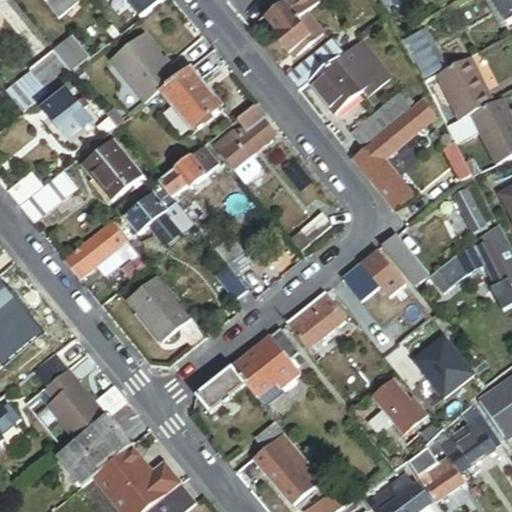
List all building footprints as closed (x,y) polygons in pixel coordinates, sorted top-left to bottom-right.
[(43,0),(61,22),(87,0),(43,0)] [(168,0),(144,0),(120,20),(103,0),(92,0),(114,27),(123,37),(168,0)] [(321,0),(299,0),(291,7),(302,21),(311,14),(324,3),(321,0)] [(511,25),(511,0),(493,0),(509,27),(511,25)] [(297,59),(319,42),(302,21),(291,7),(270,24),(280,37),(276,40),(290,58),(293,55),(297,59)] [(311,14),(302,21),(319,42),(327,35),(311,14)] [(123,37),(114,27),(108,32),(117,42),(123,37)] [(450,72),(426,28),(401,43),(424,86),(439,78),(450,72)] [(114,64),(147,107),(164,94),(181,81),(147,38),(114,64)] [(74,77),(93,61),(76,40),(57,55),(74,77)] [(335,41),(288,79),(300,94),(311,84),(342,60),(347,56),(335,41)] [(347,56),(342,60),(367,91),(366,92),(371,98),(392,81),(362,44),(347,56)] [(51,96),(73,77),(56,56),(54,54),(32,73),(33,74),(51,96)] [(74,77),(57,55),(56,56),(73,77),(74,77)] [(342,60),(311,84),(337,116),(366,92),(367,91),(342,60)] [(497,109),(472,61),(450,72),(439,78),(463,126),(473,121),(497,109)] [(224,111),(193,71),(181,81),(164,94),(195,134),(224,111)] [(51,96),(33,74),(8,94),(26,116),(38,106),(31,96),(41,88),(49,97),(51,96)] [(31,96),(38,106),(49,97),(41,88),(31,96)] [(96,126),(68,93),(44,112),(72,146),(96,126)] [(401,97),(352,137),(364,151),(412,112),(401,97)] [(99,106),(93,99),(89,101),(96,109),(99,106)] [(511,114),(511,115),(505,104),(497,109),(473,121),(500,171),(511,164),(511,114)] [(104,125),(110,120),(108,117),(99,106),(96,109),(93,111),(104,125)] [(260,106),(255,110),(261,118),(266,114),(260,106)] [(425,106),(356,163),(378,190),(392,179),(381,165),(437,120),(425,106)] [(261,118),(255,110),(240,122),(247,130),(237,130),(225,140),(228,144),(223,147),(227,152),(225,153),(238,169),(240,168),(251,159),(277,138),(261,118)] [(126,124),(116,111),(108,117),(110,120),(118,130),(126,124)] [(107,139),(118,130),(110,120),(104,125),(99,129),(107,139)] [(143,178),(116,145),(86,170),(96,182),(104,192),(113,202),(143,178)] [(205,148),(161,184),(174,199),(190,187),(193,190),(209,177),(209,176),(220,167),(205,148)] [(259,168),(251,159),(240,168),(247,177),(259,168)] [(34,173),(9,194),(21,209),(47,188),(34,173)] [(36,228),(79,192),(64,174),(47,188),(21,209),(36,228)] [(411,203),(392,179),(378,190),(398,214),(411,203)] [(491,223),(469,181),(462,187),(466,194),(453,201),(459,210),(474,239),(487,232),(484,226),(491,223)] [(104,192),(96,182),(91,186),(99,195),(104,192)] [(174,199),(161,184),(152,191),(156,195),(170,212),(179,205),(174,199)] [(170,212),(156,195),(126,219),(140,237),(156,224),(163,233),(175,224),(167,214),(170,212)] [(511,195),(502,201),(511,218),(511,195)] [(474,239),(459,210),(443,218),(458,247),(474,239)] [(330,228),(320,216),(301,232),(312,244),(330,228)] [(129,243),(113,223),(65,263),(81,282),(98,268),(119,251),(124,247),(129,243)] [(511,290),(511,256),(498,230),(482,242),(485,248),(460,261),(459,259),(430,281),(417,291),(422,298),(438,287),(445,296),(466,280),(483,277),(498,296),(509,287),(511,291),(511,290)] [(310,246),(301,234),(293,241),(302,252),(310,246)] [(430,281),(398,238),(384,250),(415,292),(417,291),(430,281)] [(254,265),(233,239),(217,252),(230,268),(238,278),(254,265)] [(139,255),(129,243),(124,247),(134,259),(139,255)] [(119,251),(98,268),(102,273),(123,256),(119,251)] [(401,293),(408,288),(380,253),(362,267),(381,291),(390,302),(394,299),(401,293)] [(381,291),(362,267),(355,273),(374,297),(381,291)] [(239,302),(250,293),(238,278),(230,268),(218,277),(239,302)] [(118,296),(136,281),(128,271),(110,286),(118,296)] [(374,297),(355,273),(330,292),(349,316),(374,297)] [(164,344),(192,320),(160,280),(131,304),(164,344)] [(67,331),(26,281),(8,296),(48,346),(67,331)] [(427,313),(408,288),(401,293),(405,298),(412,306),(408,309),(417,321),(427,313)] [(405,298),(401,293),(394,299),(398,304),(405,298)] [(346,322),(326,296),(289,326),(310,351),(323,340),(327,337),(346,322)] [(446,336),(427,313),(417,321),(415,323),(433,346),(446,336)] [(67,331),(48,346),(57,356),(75,341),(67,331)] [(301,355),(282,331),(272,340),(291,364),(301,355)] [(291,364),(272,340),(235,370),(248,387),(264,406),(300,377),(290,364),(291,364)] [(482,360),(475,352),(468,358),(474,366),(482,360)] [(57,356),(35,374),(47,390),(69,372),(57,356)] [(248,387),(235,370),(199,398),(212,416),(248,387)] [(47,390),(45,391),(54,402),(47,408),(76,445),(106,421),(107,419),(69,372),(47,390)] [(498,382),(490,372),(480,380),(489,390),(498,382)] [(511,384),(482,406),(511,448),(511,384)] [(396,423),(409,439),(429,422),(399,386),(379,403),(387,413),(370,427),(379,437),(396,423)] [(45,391),(38,397),(47,408),(54,402),(45,391)] [(503,448),(474,405),(463,416),(471,428),(439,450),(447,460),(460,477),(503,448)] [(9,408),(4,412),(7,417),(12,412),(9,408)] [(0,448),(4,445),(0,441),(16,429),(21,425),(12,412),(7,417),(4,412),(0,415),(0,448)] [(76,445),(58,460),(82,490),(93,481),(130,451),(106,421),(76,445)] [(274,446),(287,435),(277,423),(257,440),(267,452),(274,446)] [(4,445),(8,450),(23,438),(16,429),(0,441),(4,445)] [(287,485),(281,489),(296,507),(314,492),(308,484),(301,477),(311,469),(286,439),(275,448),(278,451),(267,461),(287,485)] [(281,489),(287,485),(267,461),(278,451),(275,448),(274,446),(267,452),(257,461),(281,489)] [(118,511),(151,511),(181,488),(165,468),(152,478),(130,451),(93,481),(118,511)] [(439,465),(430,451),(410,465),(426,489),(430,486),(423,475),(439,465)] [(436,504),(465,484),(460,477),(447,460),(439,465),(423,475),(430,486),(426,489),(436,504)] [(317,476),(311,469),(301,477),(308,484),(317,476)] [(416,489),(407,477),(390,490),(398,501),(416,489)] [(190,511),(196,507),(181,488),(151,511),(190,511)] [(398,501),(383,511),(423,511),(429,508),(430,507),(416,489),(398,501)] [(369,505),(372,509),(374,511),(383,511),(398,501),(390,490),(373,502),(369,505)]
